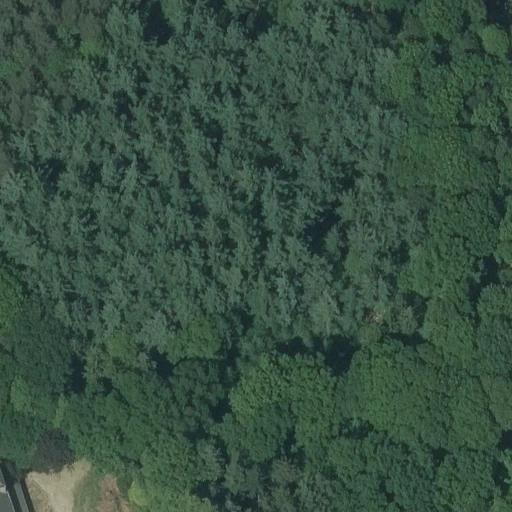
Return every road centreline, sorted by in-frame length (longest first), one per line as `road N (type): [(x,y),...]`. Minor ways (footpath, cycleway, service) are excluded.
road 1 (track): [(511,420),(226,447)]
road 2 (unclassified): [(226,447),(0,455)]
road 3 (residential): [(358,511),(226,447)]
